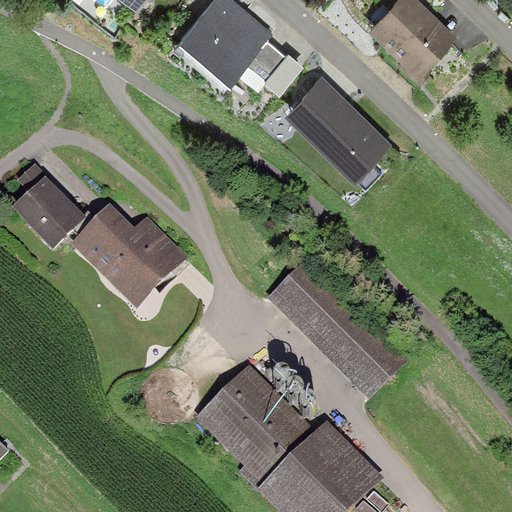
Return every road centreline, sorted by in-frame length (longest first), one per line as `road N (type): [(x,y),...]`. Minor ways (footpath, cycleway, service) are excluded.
road 1 (track): [(511,424),(288,184),(214,137)]
road 2 (residential): [(209,243),(246,316),(429,511)]
road 3 (residential): [(269,0),(511,224)]
road 4 (residential): [(0,170),(42,138),(84,142),(209,243)]
road 5 (residential): [(94,55),(189,184),(209,243)]
road 6 (residential): [(94,55),(214,137)]
